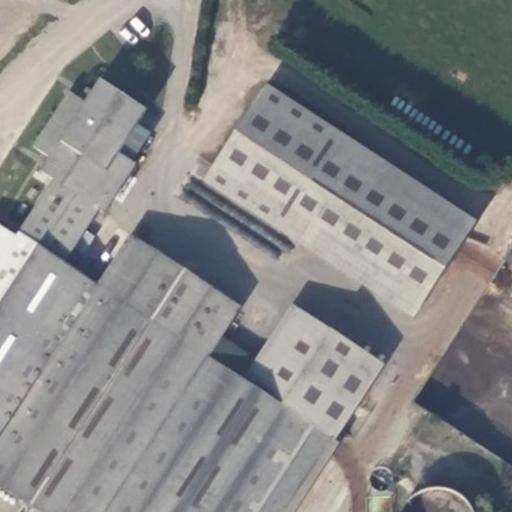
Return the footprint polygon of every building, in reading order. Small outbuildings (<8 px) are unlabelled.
[(1,218),(0,219),(0,476),(55,511),(293,511),(393,365),(306,307),(270,361),(257,382),(217,356),(230,335),(250,304),(140,232),(106,283),(76,264),(112,209),(118,212),(151,165),(136,154),(163,111),(117,80),(108,90),(104,87),(96,98),(86,92),(49,146),(65,156),(55,171),(69,181),(31,235),(1,218)] [(479,222),(264,85),(201,183),(416,321),(479,222)] [(456,337),(415,400),(511,463),(511,291),(507,288),(506,286),(505,272),(490,286),(490,292),(485,296),(461,333),(456,337)] [(270,361),(230,335),(217,356),(257,382),(270,361)] [(403,491),(402,511),(470,511),(471,492),(403,491)]
